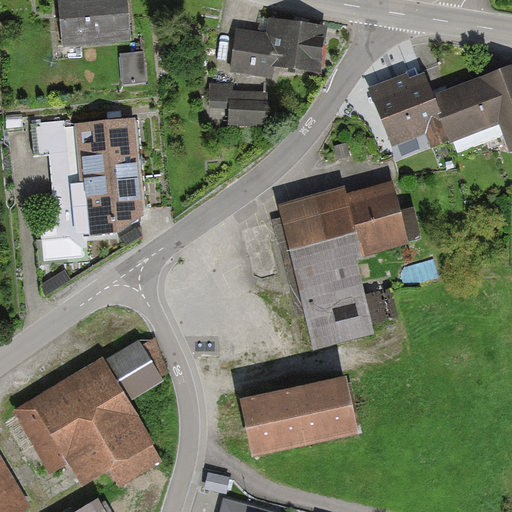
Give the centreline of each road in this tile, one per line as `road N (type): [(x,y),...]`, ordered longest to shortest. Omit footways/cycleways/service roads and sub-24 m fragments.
road 1 (residential): [(131,279),(286,159),(384,27),(387,11)]
road 2 (residential): [(172,511),(188,460),(188,401),(159,319),(131,279)]
road 3 (residential): [(0,362),(131,279)]
